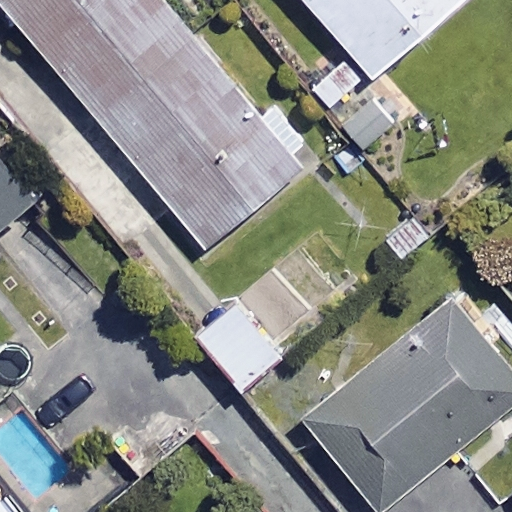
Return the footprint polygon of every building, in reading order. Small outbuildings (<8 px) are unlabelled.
[(299,164),(166,0),(6,0),(202,243),(299,164)] [(286,0),(269,15),(295,45),(328,16),(370,65),(445,0),(286,0)] [(407,110),(380,81),(339,119),(365,148),(407,110)] [(0,215),(34,187),(0,145),(0,215)] [(511,394),(511,358),(456,291),(304,414),(377,504),(511,394)] [(280,349),(235,295),(195,328),(240,383),(280,349)] [(144,410),(108,441),(137,475),(173,444),(144,410)]
